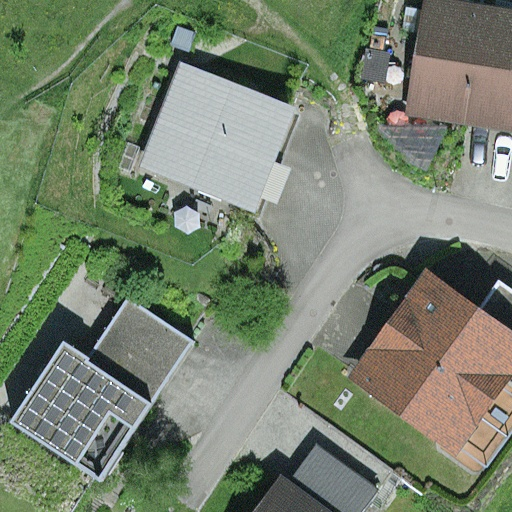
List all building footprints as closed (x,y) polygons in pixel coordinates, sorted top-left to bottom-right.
[(511,9),(458,0),(426,0),(407,109),(511,127),(511,9)] [(298,108),(183,65),(142,175),(256,217),(298,108)] [(511,332),(479,309),(434,274),(356,379),(442,443),(444,450),(474,473),(511,421),(511,417),(497,406),(511,385),(511,332)] [(511,288),(500,280),(479,309),(511,332),(511,288)] [(131,300),(91,361),(155,405),(196,343),(131,300)] [(91,361),(69,346),(16,422),(102,481),(155,405),(91,361)] [(318,446),(291,482),(331,511),(363,511),(380,490),(318,446)] [(331,511),(291,482),(285,478),(260,511),(331,511)]
